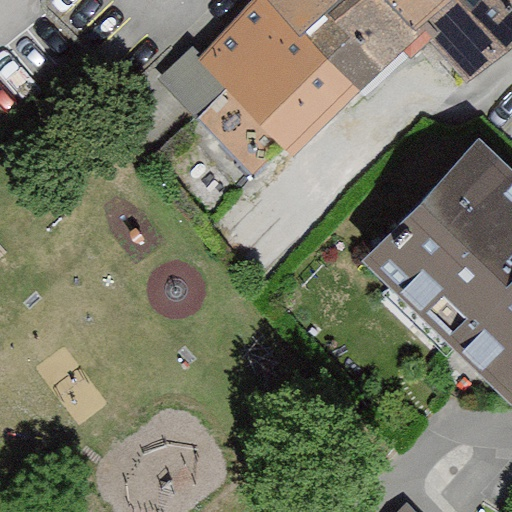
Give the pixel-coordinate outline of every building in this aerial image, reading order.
[(295,26),(268,0),(242,0),(191,53),(280,140),(289,145),(373,58),(316,3),(295,26)] [(428,0),(268,0),(295,26),(316,3),(373,58),(408,20),(428,0)] [(511,34),(511,0),(428,0),(408,20),(459,82),(511,34)] [(280,140),(191,53),(183,45),(146,83),(243,178),(280,140)] [(511,174),(469,132),(356,246),(507,395),(511,389),(511,174)] [(418,511),(409,502),(399,511),(418,511)]
